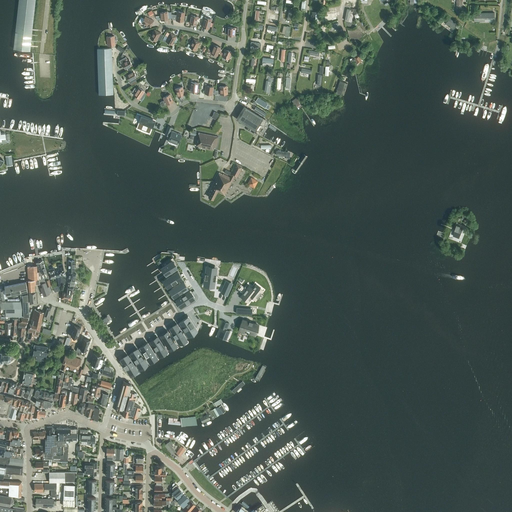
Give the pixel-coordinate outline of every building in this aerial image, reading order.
[(15,39),(14,49),(30,51),(30,46),(30,45),(31,42),(31,41),(31,40),(31,36),(32,28),(34,10),(35,6),(35,0),(18,0),(19,4),(18,8),(15,39)] [(160,16),(155,16),(157,20),(161,20),(168,19),(168,18),(172,18),(171,14),(171,13),(167,13),(167,11),(160,12),(160,16)] [(177,15),(171,14),(172,18),(172,19),(176,20),(183,22),(183,20),(184,16),(184,13),(177,11),(177,15)] [(490,16),(494,16),(494,13),(480,13),(480,15),(474,15),(474,21),(485,21),(485,19),(490,19),(490,16)] [(199,22),(200,18),(198,17),(191,15),(189,23),(196,24),(197,21),(199,22)] [(141,17),(139,22),(142,23),(150,27),(154,21),(145,17),(144,19),(141,17)] [(210,22),(211,19),(204,17),(202,27),(209,28),(209,26),(210,22)] [(446,23),(453,29),(457,24),(450,18),(446,23)] [(228,27),(228,28),(225,28),(225,34),(227,34),(227,35),(235,36),(235,28),(228,27)] [(160,34),(161,33),(154,29),(150,38),(156,41),(158,39),(160,34)] [(165,35),(163,39),(166,41),(165,41),(172,45),(174,41),(176,37),(176,36),(170,33),(169,34),(168,37),(165,36),(165,35)] [(114,35),(107,36),(108,45),(115,44),(114,35)] [(195,50),(200,42),(194,38),(190,45),(188,44),(186,48),(190,50),(191,48),(195,50)] [(217,56),(218,53),(220,49),(220,47),(214,45),(210,53),(217,56)] [(111,48),(97,48),(98,58),(99,95),(113,94),(112,57),(111,48)] [(232,52),(225,49),(224,52),(222,56),(229,59),(232,52)] [(361,61),(358,55),(361,54),(360,52),(352,56),(353,57),(354,57),(357,63),(361,61)] [(124,57),(119,60),(121,63),(122,63),(125,69),(127,68),(128,71),(128,70),(130,69),(129,67),(132,65),(128,59),(126,60),(124,57)] [(130,69),(128,70),(129,72),(126,74),(129,81),(136,77),(132,68),(130,69)] [(340,80),(336,93),(341,94),(345,82),(340,80)] [(190,91),(197,92),(197,88),(198,83),(191,82),(190,91)] [(206,85),(205,91),(205,93),(212,94),(213,87),(206,85)] [(144,91),(138,87),(137,89),(134,88),(132,91),(134,93),(133,94),(139,98),(140,98),(143,93),(144,91)] [(183,90),(182,87),(175,88),(177,96),(184,94),(183,90)] [(164,100),(163,101),(160,102),(162,106),(165,105),(165,104),(166,104),(173,101),(170,94),(163,97),(164,100)] [(268,108),(270,105),(258,97),(255,100),(268,108)] [(265,121),(245,108),(238,118),(259,131),(265,121)] [(137,113),(141,115),(139,119),(141,120),(138,127),(142,129),(143,125),(147,127),(145,131),(150,132),(149,133),(150,133),(153,125),(155,120),(137,113)] [(183,126),(186,126),(189,118),(183,116),(179,126),(183,128),(183,126)] [(170,130),(168,135),(170,136),(169,139),(178,142),(181,135),(170,130)] [(216,147),(218,136),(216,136),(199,132),(196,145),(201,146),(201,147),(213,150),(214,147),(216,147)] [(297,171),(307,156),(304,154),(294,168),(297,171)] [(237,178),(243,166),(236,163),(231,172),(226,169),(224,172),(230,175),(230,174),(231,175),(230,177),(223,174),(219,172),(208,193),(210,194),(208,197),(213,199),(218,191),(225,195),(234,177),(237,178)] [(251,176),(247,183),(255,187),(258,179),(251,176)] [(458,238),(460,234),(462,228),(459,227),(460,225),(457,224),(454,230),(456,231),(453,237),(458,238)] [(42,273),(47,272),(43,260),(36,263),(38,269),(39,269),(39,271),(41,270),(42,273)] [(163,266),(161,267),(166,275),(178,268),(176,266),(172,260),(163,266)] [(55,277),(62,275),(63,275),(62,272),(64,272),(63,264),(58,265),(60,270),(55,271),(54,271),(55,277)] [(41,270),(39,271),(37,272),(37,265),(27,266),(29,288),(30,303),(37,302),(36,285),(35,285),(35,284),(42,283),(45,282),(47,286),(51,284),(47,272),(42,273),(41,270)] [(204,279),(203,285),(215,286),(215,281),(216,276),(217,269),(206,268),(205,274),(204,279)] [(68,279),(75,280),(76,273),(69,272),(68,279)] [(176,272),(165,279),(169,286),(180,279),(176,272)] [(62,275),(55,277),(56,278),(57,286),(61,285),(60,288),(62,289),(64,284),(66,279),(62,278),(62,275)] [(0,301),(0,302),(1,308),(1,309),(5,309),(5,316),(24,316),(29,316),(28,291),(26,282),(4,286),(6,295),(20,292),(21,301),(5,302),(0,301)] [(42,284),(42,286),(41,287),(42,289),(40,290),(41,293),(43,292),(44,295),(49,293),(52,292),(50,286),(47,287),(45,282),(42,283),(42,284)] [(182,282),(171,288),(176,296),(186,289),(182,282)] [(225,283),(221,292),(228,295),(232,286),(225,283)] [(248,286),(242,294),(249,300),(252,296),(255,299),(262,290),(255,285),(252,289),(248,286)] [(71,300),(74,287),(67,286),(66,292),(63,292),(62,298),(71,300)] [(185,301),(186,302),(190,300),(189,299),(193,297),(188,289),(176,297),(181,304),(185,301)] [(274,301),(266,329),(275,332),(284,305),(274,301)] [(35,309),(32,319),(42,321),(44,311),(35,309)] [(189,318),(180,323),(188,335),(196,330),(189,318)] [(40,329),(42,321),(32,319),(31,324),(30,323),(29,326),(40,329)] [(243,319),(239,330),(246,332),(246,333),(248,333),(253,335),(257,324),(252,323),(253,322),(249,321),(249,322),(243,319)] [(220,327),(217,336),(226,340),(230,331),(226,329),(229,323),(222,320),(219,327),(220,327)] [(26,327),(27,323),(19,322),(19,326),(18,326),(18,329),(25,330),(25,331),(26,327)] [(178,324),(170,329),(178,341),(185,336),(178,324)] [(81,327),(74,325),(71,336),(77,338),(81,327)] [(29,327),(27,332),(29,332),(28,338),(33,339),(34,336),(38,337),(38,336),(39,332),(40,329),(29,326),(29,327)] [(168,331),(160,335),(168,347),(175,343),(175,342),(168,331)] [(158,337),(151,342),(158,353),(165,349),(158,337)] [(78,344),(76,351),(80,352),(81,349),(86,351),(90,340),(84,338),(81,345),(78,344)] [(148,343),(141,348),(148,360),(156,355),(148,343)] [(49,360),(50,352),(47,352),(47,346),(34,344),(33,358),(46,359),(49,360)] [(138,349),(131,354),(138,366),(146,361),(138,349)] [(2,351),(0,350),(0,361),(1,362),(1,360),(7,360),(9,360),(11,359),(11,357),(11,355),(10,353),(9,353),(8,353),(2,352),(2,351)] [(101,355),(95,353),(91,364),(97,366),(96,368),(100,369),(100,368),(103,360),(100,358),(101,355)] [(78,368),(81,359),(65,354),(62,364),(60,369),(65,371),(67,365),(78,368)] [(129,355),(121,360),(124,364),(123,365),(125,368),(126,368),(129,372),(136,367),(129,355)] [(268,367),(262,363),(252,379),(258,383),(268,367)] [(100,369),(99,372),(102,373),(111,377),(113,372),(110,371),(110,369),(105,367),(104,369),(103,368),(103,369),(100,368),(100,369)] [(23,377),(36,380),(36,379),(33,378),(35,371),(25,369),(25,371),(24,371),(23,377)] [(242,379),(227,391),(233,398),(247,385),(242,379)] [(137,404),(133,404),(136,393),(130,389),(131,385),(123,380),(116,405),(117,405),(115,410),(122,414),(130,416),(138,416),(140,407),(137,404)] [(72,392),(78,393),(79,388),(73,388),(73,383),(68,383),(67,390),(67,394),(65,404),(70,404),(71,403),(72,392)] [(100,393),(99,393),(101,386),(94,384),(93,385),(92,384),(91,390),(92,390),(92,391),(88,391),(87,393),(88,393),(95,395),(100,396),(100,393)] [(25,390),(23,395),(25,395),(24,396),(30,398),(34,388),(28,386),(27,388),(25,387),(24,389),(25,390)] [(88,389),(84,388),(81,387),(80,393),(79,400),(85,400),(88,389)] [(67,394),(67,390),(62,389),(60,393),(58,406),(65,406),(65,404),(67,394)] [(102,396),(100,404),(105,405),(108,394),(102,392),(101,396),(102,396)] [(17,399),(18,398),(0,393),(0,415),(7,416),(8,414),(9,414),(13,404),(16,405),(17,399)] [(94,401),(95,395),(88,393),(86,400),(94,401)] [(32,419),(32,417),(40,418),(40,416),(41,417),(41,415),(46,416),(46,411),(42,410),(42,409),(34,408),(35,406),(30,402),(23,399),(21,404),(19,410),(19,411),(26,412),(24,417),(32,419)] [(51,407),(53,402),(49,401),(50,400),(44,399),(43,406),(48,407),(51,407)] [(88,403),(87,407),(85,415),(91,417),(95,405),(88,403)] [(15,419),(17,412),(19,406),(18,405),(16,405),(13,404),(9,414),(8,417),(15,419)] [(221,405),(215,408),(219,415),(225,411),(221,405)] [(214,418),(219,415),(215,408),(211,410),(213,414),(214,418)] [(209,409),(206,410),(208,414),(208,415),(211,420),(214,418),(210,410),(209,409)] [(23,420),(24,417),(26,412),(19,411),(16,419),(23,420)] [(201,417),(200,418),(202,423),(203,423),(210,420),(209,419),(208,417),(208,416),(208,415),(207,414),(201,417)] [(184,417),(181,417),(181,421),(182,426),(185,425),(197,425),(196,417),(195,416),(184,417)] [(53,455),(53,458),(60,458),(60,461),(68,461),(69,440),(78,439),(78,428),(56,428),(56,430),(54,429),(53,428),(53,427),(47,426),(47,438),(45,438),(45,449),(45,452),(46,452),(46,454),(52,454),(52,455),(53,455)] [(80,430),(80,441),(81,441),(81,444),(87,444),(90,445),(94,446),(94,442),(95,442),(95,441),(96,438),(95,438),(95,437),(92,437),(92,435),(87,435),(88,430),(82,429),(82,430),(80,430)] [(12,440),(9,439),(8,444),(20,446),(21,440),(22,441),(23,438),(21,437),(22,434),(19,434),(18,436),(13,435),(12,440)] [(0,446),(1,447),(8,449),(16,450),(17,447),(9,445),(7,444),(8,441),(0,439),(0,446)] [(173,444),(170,441),(168,442),(165,445),(172,454),(175,451),(171,446),(173,444)] [(17,451),(16,450),(8,449),(1,447),(0,447),(0,454),(3,455),(10,456),(22,458),(23,453),(17,453),(17,451)] [(180,455),(185,450),(180,447),(176,452),(180,455)] [(106,448),(106,454),(107,454),(117,455),(116,457),(121,458),(123,458),(123,449),(116,448),(114,448),(106,448)] [(45,449),(36,449),(36,453),(37,453),(37,456),(41,456),(41,458),(49,458),(52,458),(52,455),(52,454),(46,454),(46,452),(45,452),(45,449)] [(0,464),(6,465),(5,470),(1,469),(1,471),(4,472),(13,473),(22,474),(23,466),(24,458),(22,458),(10,456),(3,455),(0,454),(0,464)] [(155,467),(155,475),(161,475),(165,475),(165,471),(161,471),(161,467),(157,467),(158,467),(155,467)] [(13,473),(4,472),(0,471),(0,477),(3,479),(3,481),(12,481),(13,473)] [(74,472),(74,471),(65,472),(49,472),(49,482),(55,482),(65,482),(77,482),(77,472),(74,472)] [(12,481),(3,481),(0,480),(0,492),(5,493),(14,495),(21,496),(21,495),(20,495),(20,489),(21,489),(22,482),(12,481)] [(64,485),(63,506),(68,506),(74,506),(75,485),(64,484),(64,485)] [(178,487),(176,484),(172,487),(172,496),(174,494),(176,497),(182,492),(182,491),(181,489),(180,489),(178,487)] [(11,496),(0,493),(0,503),(9,505),(13,503),(14,499),(11,496)] [(172,504),(172,506),(173,506),(175,504),(177,505),(180,502),(183,506),(187,503),(186,501),(189,498),(187,496),(186,497),(184,494),(177,501),(176,500),(172,504)] [(186,506),(183,510),(185,511),(186,510),(187,511),(189,511),(195,505),(195,504),(193,502),(191,501),(186,506)]
